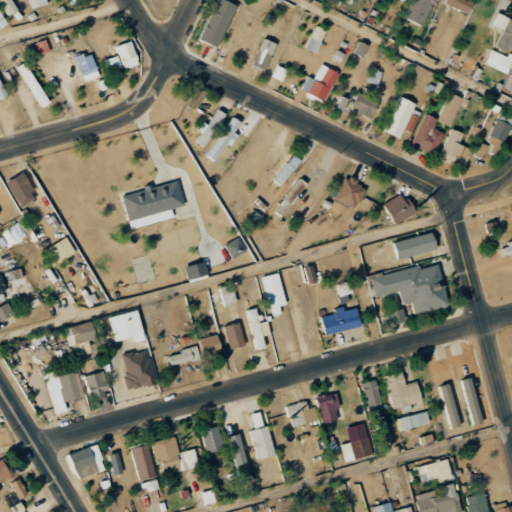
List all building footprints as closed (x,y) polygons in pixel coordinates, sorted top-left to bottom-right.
[(217,0),(201,40),(219,47),(236,5),(223,0),(217,0)] [(422,26),(433,0),(412,0),(405,19),(422,26)] [(473,0),(446,0),(444,5),(469,13),(473,0)] [(511,49),(511,18),(498,12),(492,25),(503,30),(496,46),(510,53),(511,49)] [(305,48),(316,53),(326,30),(315,25),(305,48)] [(50,50),(45,38),(35,42),(40,54),(50,50)] [(276,43),(263,38),(251,68),(264,73),(276,43)] [(138,65),(132,40),(117,44),(122,69),(138,65)] [(368,45),(360,41),(354,53),(362,57),(368,45)] [(484,64),(507,74),(511,62),(511,59),(490,50),(484,64)] [(98,77),(92,52),(76,56),(82,81),(98,77)] [(108,73),(122,68),(118,55),(103,60),(108,73)] [(48,104),(28,60),(19,64),(38,108),(48,104)] [(325,102),(336,71),(319,64),(313,79),(306,76),(300,92),(325,102)] [(281,81),(287,70),(277,65),(271,77),(281,81)] [(379,84),(381,70),(369,68),(367,83),(379,84)] [(350,109),(371,118),(378,101),(357,92),(350,109)] [(449,126),(461,98),(448,92),(436,121),(449,126)] [(415,103),(397,95),(382,131),(399,138),(402,129),(410,133),(419,112),(412,109),(415,103)] [(225,112),(216,107),(202,132),(196,143),(205,148),(225,112)] [(511,123),(511,117),(500,112),(489,135),(504,141),(511,123)] [(410,145),(433,155),(442,133),(432,128),(436,118),(424,113),(410,145)] [(206,156),(214,161),(226,143),(230,146),(238,134),(234,132),(241,121),(233,116),(206,156)] [(439,160),(452,164),(454,157),(465,160),(468,148),(459,145),(462,133),(449,129),(439,160)] [(474,156),(481,159),(487,146),(479,143),(474,156)] [(300,159),(292,154),(273,182),(280,187),(300,159)] [(6,181),(20,207),(36,198),(22,172),(6,181)] [(284,218),(305,181),(297,177),(276,213),(284,218)] [(335,199),(356,208),(366,186),(344,177),(335,199)] [(122,194),(130,228),(173,218),(171,208),(183,205),(178,182),(122,194)] [(384,204),(393,224),(416,213),(407,193),(384,204)] [(497,231),(495,221),(485,223),(486,233),(497,231)] [(0,238),(9,249),(26,234),(16,222),(0,235),(0,238)] [(435,251),(433,233),(392,240),(395,257),(435,251)] [(45,249),(55,264),(75,252),(65,236),(45,249)] [(232,258),(246,251),(239,236),(224,244),(232,258)] [(132,258),(136,282),(153,279),(149,255),(132,258)] [(184,267),(188,282),(208,276),(204,261),(184,267)] [(370,277),(374,296),(398,291),(401,304),(411,302),(413,313),(447,305),(438,264),(419,269),(418,266),(370,277)] [(280,313),(279,306),(286,304),(279,272),(261,276),(270,315),(280,313)] [(352,299),(347,281),(335,285),(340,302),(352,299)] [(237,303),(232,284),(219,287),(224,305),(237,303)] [(0,322),(14,313),(7,301),(0,305),(0,322)] [(360,328),(358,307),(335,310),(335,314),(321,315),(323,333),(360,328)] [(262,336),(270,334),(267,321),(259,322),(255,308),(247,310),(257,350),(265,348),(262,336)] [(109,316),(116,341),(133,336),(135,342),(145,339),(137,309),(109,316)] [(89,341),(96,340),(92,322),(66,327),(72,357),(91,353),(89,341)] [(230,349),(245,345),(238,322),(224,326),(230,349)] [(199,339),(204,357),(222,352),(217,334),(199,339)] [(170,365),(199,360),(197,346),(180,349),(181,353),(168,355),(170,365)] [(147,349),(120,356),(128,390),(155,383),(147,349)] [(391,409),(400,407),(402,413),(411,410),(409,404),(421,401),(416,381),(404,384),(401,371),(383,375),(391,409)] [(44,380),(52,410),(66,407),(65,403),(81,399),(74,372),(44,380)] [(107,395),(104,372),(85,375),(88,398),(107,395)] [(474,425),(484,422),(470,377),(460,380),(474,425)] [(382,409),(374,379),(360,383),(367,412),(382,409)] [(459,426),(448,383),(438,385),(449,428),(459,426)] [(338,420),(335,408),(339,407),(336,392),(315,397),(322,424),(338,420)] [(292,426),(317,420),(314,407),(307,408),(305,400),(287,405),(292,426)] [(429,423),(426,411),(396,418),(399,431),(429,423)] [(251,414),(253,427),(261,426),(260,413),(251,414)] [(371,455),(364,423),(345,427),(349,442),(340,444),(344,461),(371,455)] [(275,454),(266,425),(249,431),(258,460),(275,454)] [(205,453),(222,450),(218,426),(201,430),(205,453)] [(250,482),(238,434),(227,436),(240,484),(250,482)] [(150,442),(156,464),(161,463),(164,475),(198,466),(193,448),(177,452),(173,436),(150,442)] [(105,469),(96,444),(69,453),(77,479),(105,469)] [(138,480),(155,476),(147,444),(130,448),(138,480)] [(113,475),(122,472),(117,452),(108,454),(113,475)] [(0,479),(12,475),(6,458),(0,459),(0,479)] [(419,482),(438,476),(439,480),(451,476),(446,458),(415,467),(419,482)] [(466,485),(478,487),(480,475),(468,473),(466,485)] [(28,493),(19,478),(10,482),(19,498),(28,493)] [(459,511),(454,483),(441,486),(443,494),(434,496),(433,490),(415,494),(418,511),(459,511)] [(511,511),(511,502),(493,506),(493,511),(487,511),(484,493),(464,496),(467,511),(511,511)] [(373,506),(375,511),(392,511),(390,502),(373,506)]
